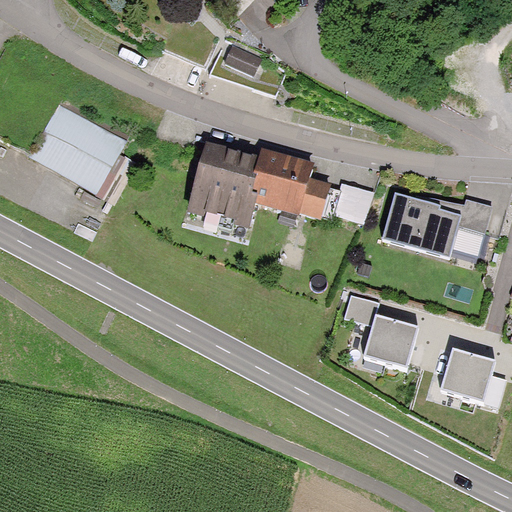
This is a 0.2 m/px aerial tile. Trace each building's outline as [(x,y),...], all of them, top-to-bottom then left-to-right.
[(229,49),(221,69),(250,81),(258,61),(229,49)] [(57,109),(28,161),(96,199),(125,147),(57,109)] [(254,162),(203,147),(184,215),(244,234),(248,208),(254,162)] [(257,154),(254,162),(248,208),(296,221),(310,168),(257,154)] [(377,201),(338,189),(328,222),(367,234),(377,201)] [(392,200),(379,248),(474,276),(492,211),(463,203),(461,211),(413,200),(412,205),(392,200)] [(417,330),(378,319),(367,357),(407,368),(417,330)] [(493,363),(455,353),(445,389),(483,399),(493,363)]
